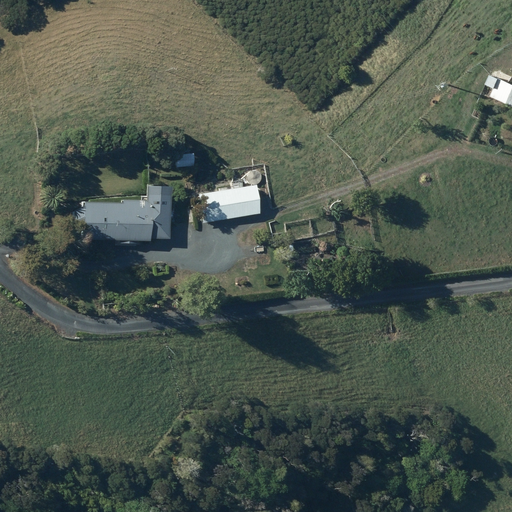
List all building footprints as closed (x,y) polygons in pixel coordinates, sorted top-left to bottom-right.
[(493,90),(489,98),(511,107),(511,85),(490,76),(485,87),(493,90)] [(187,155),(171,156),(171,169),(188,168),(187,155)] [(254,170),(252,169),(251,169),(249,169),(248,170),(247,170),(246,171),(245,172),(244,173),(244,175),(243,176),(243,177),(243,179),(244,180),(245,181),(245,182),(246,183),(248,184),(249,185),(250,185),(251,185),(253,185),(254,184),(255,184),(256,183),(257,182),(258,181),(259,179),(259,178),(259,177),(259,175),(258,174),(258,173),(257,172),(256,171),(255,170),(254,170)] [(134,247),(135,244),(144,244),(145,240),(162,241),(163,186),(139,186),(139,202),(116,201),(116,204),(75,202),(75,209),(74,209),(73,209),(72,209),(71,210),(70,210),(69,211),(68,212),(68,213),(67,213),(67,214),(67,215),(66,215),(66,216),(66,217),(66,218),(66,219),(66,220),(67,220),(67,221),(67,222),(68,222),(68,223),(69,224),(70,225),(71,225),(72,226),(73,226),(74,226),(73,241),(114,243),(114,246),(134,247)] [(256,198),(251,199),(249,187),(194,196),(199,225),(254,216),(253,212),(259,211),(256,198)]
